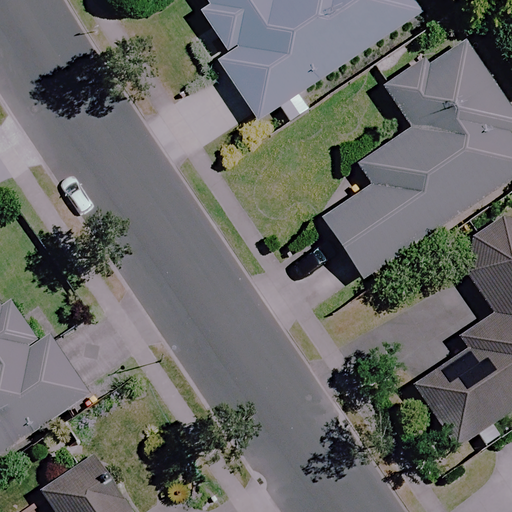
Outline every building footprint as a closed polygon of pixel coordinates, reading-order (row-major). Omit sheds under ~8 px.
[(253,127),(277,111),(289,128),(326,103),(315,86),(414,20),(400,0),(187,0),(226,58),(213,67),(253,127)] [(511,125),(461,50),(427,73),(419,61),(377,90),(407,135),(356,169),(369,188),(317,223),(359,285),(511,179),(511,151),(500,134),(511,125)] [(450,344),(455,351),(414,379),(460,447),(511,411),(511,221),(452,262),(489,317),(450,344)] [(3,321),(0,315),(0,456),(78,403),(16,312),(3,321)] [(122,511),(89,463),(41,496),(52,511),(122,511)]
